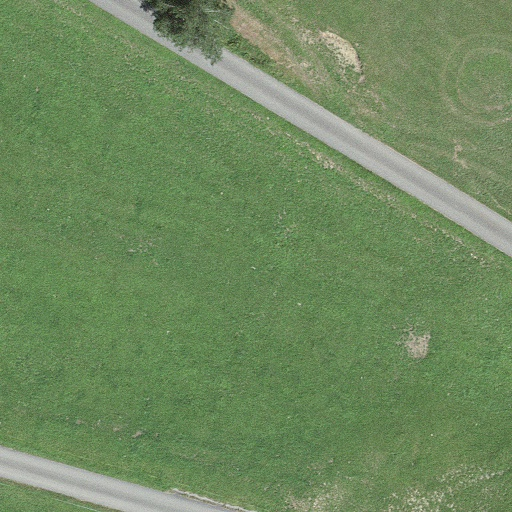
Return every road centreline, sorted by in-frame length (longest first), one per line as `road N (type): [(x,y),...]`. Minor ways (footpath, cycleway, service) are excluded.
road 1 (track): [(511,243),(118,0)]
road 2 (unclassified): [(0,456),(189,511)]
